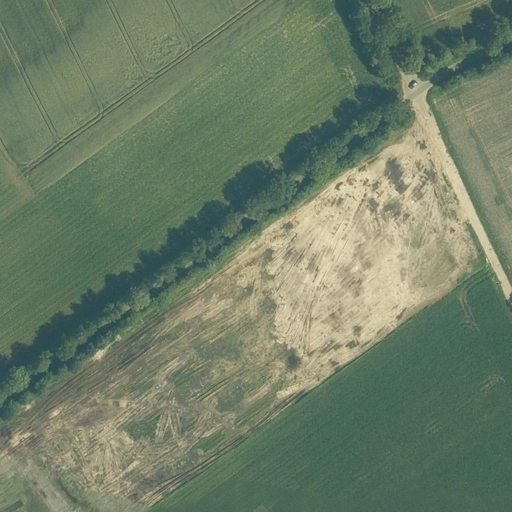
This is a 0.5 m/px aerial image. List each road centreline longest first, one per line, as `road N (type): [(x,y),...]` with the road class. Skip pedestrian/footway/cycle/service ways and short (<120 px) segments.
road 1 (unclassified): [(0,412),(277,207),(413,92)]
road 2 (track): [(413,92),(511,289)]
